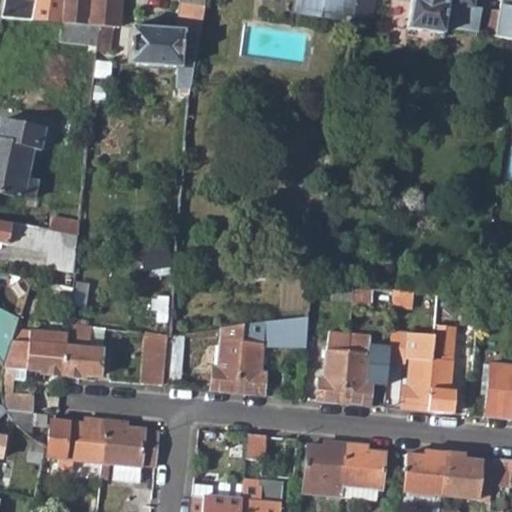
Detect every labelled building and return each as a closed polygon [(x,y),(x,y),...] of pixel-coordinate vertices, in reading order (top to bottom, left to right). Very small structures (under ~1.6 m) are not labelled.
[(5,0),(2,17),(27,20),(32,0),(5,0)] [(63,0),(61,24),(98,29),(96,46),(96,52),(110,53),(112,28),(117,29),(120,0),(63,0)] [(174,29),(131,27),(130,63),(177,65),(173,87),(178,88),(176,94),(183,96),(203,6),(183,0),(174,29)] [(300,0),(299,10),(341,16),(342,0),(300,0)] [(353,0),(350,25),(439,39),(441,30),(476,36),(480,13),(471,11),(472,0),(353,0)] [(496,18),(493,40),(511,43),(511,12),(498,9),(496,18)] [(486,17),(483,38),(493,40),(496,18),(486,17)] [(61,24),(60,42),(96,46),(98,29),(61,24)] [(0,121),(0,142),(32,149),(39,150),(43,130),(0,121)] [(0,192),(19,196),(24,178),(32,149),(0,142),(0,192)] [(24,178),(21,193),(35,196),(37,181),(24,178)] [(50,215),(47,228),(79,234),(81,221),(50,215)] [(0,223),(0,244),(2,245),(51,254),(49,266),(74,271),(79,234),(47,228),(9,221),(9,225),(0,223)] [(60,288),(57,298),(70,302),(70,292),(60,288)] [(459,299),(457,324),(470,325),(473,300),(459,299)] [(0,364),(1,366),(3,369),(3,371),(4,369),(7,359),(16,331),(18,322),(18,321),(1,313),(0,312),(0,364)] [(487,312),(481,334),(503,339),(508,317),(487,312)] [(237,340),(233,393),(261,396),(263,372),(257,372),(260,343),(272,345),(292,343),(292,339),(306,341),(308,315),(240,325),(237,340)] [(66,336),(58,377),(80,379),(81,375),(94,377),(97,349),(84,348),(86,326),(70,324),(66,336)] [(432,324),(430,336),(430,342),(452,343),(453,327),(432,324)] [(218,328),(217,338),(237,340),(240,325),(218,328)] [(86,326),(84,348),(97,349),(100,328),(86,326)] [(7,359),(4,369),(26,371),(58,377),(66,336),(16,331),(7,359)] [(389,331),(386,361),(408,363),(406,386),(400,386),(398,408),(422,411),(430,342),(430,336),(389,331)] [(143,334),(138,385),(158,386),(164,337),(143,334)] [(164,337),(158,386),(178,388),(183,334),(164,337)] [(209,368),(207,391),(233,393),(237,340),(217,338),(214,368),(209,368)] [(346,345),(340,403),(366,406),(368,384),(376,375),(377,345),(347,342),(346,345)] [(430,342),(422,411),(450,414),(452,390),(446,389),(452,343),(430,342)] [(314,393),(313,401),(340,403),(346,345),(338,344),(338,349),(324,347),(320,378),(315,377),(314,393)] [(484,393),(481,416),(506,419),(511,362),(505,361),(504,366),(490,365),(488,393),(484,393)] [(481,363),(477,393),(484,393),(488,393),(490,365),(481,363)] [(0,381),(0,382),(0,392),(12,394),(14,380),(25,381),(26,371),(4,369),(3,371),(0,381)] [(308,377),(306,393),(314,393),(315,377),(308,377)] [(12,394),(0,392),(0,394),(5,411),(28,413),(30,396),(12,394)] [(28,413),(5,411),(30,438),(31,421),(32,414),(28,413)] [(47,446),(46,459),(97,464),(96,469),(101,469),(105,421),(83,419),(82,423),(50,420),(48,438),(47,446)] [(31,421),(30,438),(35,444),(47,446),(48,438),(31,421)] [(101,469),(99,482),(138,487),(140,466),(153,468),(157,433),(142,431),(142,429),(125,428),(126,423),(105,421),(101,469)] [(245,435),(243,459),(263,461),(264,437),(245,435)] [(25,461),(40,463),(42,452),(35,444),(30,438),(27,442),(27,443),(25,461)] [(307,446),(304,483),(317,485),(316,495),(342,498),(343,493),(347,444),(325,442),(324,447),(307,446)] [(347,444),(343,493),(349,494),(349,488),(374,490),(377,490),(381,453),(366,452),(366,446),(347,444)] [(406,455),(402,494),(404,494),(434,496),(433,506),(428,505),(427,511),(438,511),(439,511),(440,497),(444,454),(423,452),(422,457),(406,455)] [(444,454),(440,497),(489,501),(492,463),(463,460),(463,456),(444,454)] [(489,501),(488,511),(500,511),(503,486),(507,486),(510,460),(493,458),(492,463),(489,501)] [(237,511),(278,511),(281,485),(241,481),(240,484),(240,490),(239,495),(237,511)] [(191,496),(189,511),(237,511),(239,495),(240,490),(240,484),(218,482),(217,487),(192,485),(191,496)] [(304,483),(303,494),(316,495),(317,485),(304,483)] [(343,493),(342,498),(373,501),(374,490),(349,488),(349,494),(343,493)] [(404,494),(403,503),(428,505),(433,506),(434,496),(404,494)]
